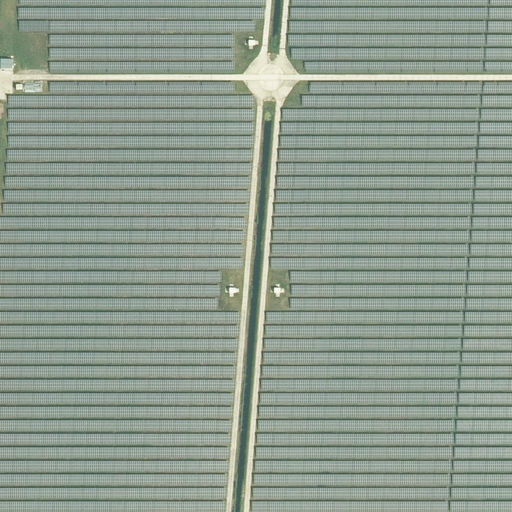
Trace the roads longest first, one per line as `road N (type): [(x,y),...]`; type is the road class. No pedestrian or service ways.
road 1 (track): [(287,0),(247,511)]
road 2 (track): [(228,511),(268,0)]
road 3 (track): [(511,78),(0,78)]
